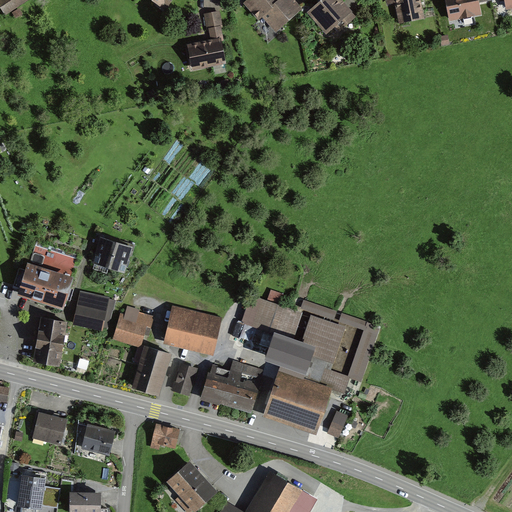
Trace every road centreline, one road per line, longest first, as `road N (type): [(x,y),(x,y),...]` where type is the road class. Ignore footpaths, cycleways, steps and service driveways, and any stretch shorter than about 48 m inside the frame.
road 1 (secondary): [(133,406),(315,456),(455,511)]
road 2 (secondary): [(0,370),(133,406)]
